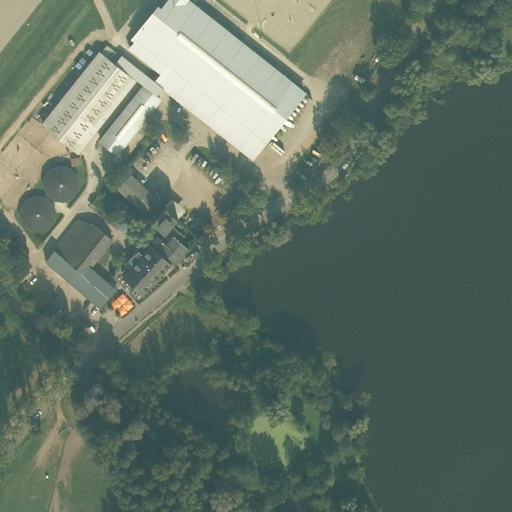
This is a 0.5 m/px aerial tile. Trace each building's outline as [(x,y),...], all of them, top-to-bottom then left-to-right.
[(156,81),(252,158),(304,93),(186,0),(168,0),(160,10),(157,8),(133,38),(136,40),(130,48),(162,73),(156,81)] [(107,46),(101,53),(114,64),(121,56),(107,46)] [(134,79),(114,64),(101,53),(100,53),(43,125),(76,152),(134,79)] [(116,63),(156,95),(161,88),(121,56),(116,63)] [(100,141),(117,154),(160,100),(143,87),(100,141)] [(44,179),(44,185),(46,192),(50,197),(56,200),(63,201),(70,199),(75,194),(78,188),(78,181),(76,175),(72,170),(66,167),(59,166),(52,168),(47,173),(44,179)] [(117,187),(152,220),(165,206),(130,173),(117,187)] [(20,209),(20,216),(22,222),(26,227),(32,230),(39,231),(46,229),(51,224),(54,218),(55,212),(52,205),(48,200),(42,197),(35,196),(29,198),(23,203),(20,209)] [(90,205),(119,228),(123,222),(95,199),(90,205)] [(177,217),(165,206),(152,220),(163,231),(177,217)] [(54,250),(68,262),(97,226),(93,223),(93,222),(92,222),(91,223),(78,220),(54,250)] [(112,240),(97,226),(68,262),(83,275),(90,267),(112,240)] [(173,227),(162,240),(166,244),(174,235),(175,237),(179,232),(173,227)] [(184,237),(179,232),(175,237),(180,241),(184,237)] [(180,241),(175,237),(174,235),(166,244),(162,240),(161,241),(180,258),(188,249),(182,243),(180,241)] [(180,258),(161,241),(156,246),(155,247),(155,248),(174,266),(180,258)] [(122,276),(142,294),(170,264),(173,267),(174,266),(155,248),(154,248),(151,245),(142,255),(133,265),(130,268),(122,276)] [(99,308),(108,297),(83,275),(68,262),(54,250),(45,261),(99,308)] [(138,250),(128,260),(133,265),(142,255),(138,250)] [(130,268),(133,265),(128,260),(125,263),(130,268)] [(116,290),(90,267),(83,275),(108,297),(116,290)] [(108,302),(118,315),(131,306),(122,292),(108,302)] [(331,485),(339,499),(350,492),(341,479),(331,485)]
